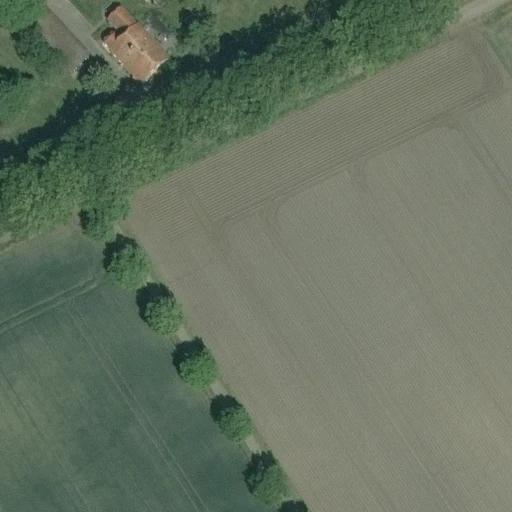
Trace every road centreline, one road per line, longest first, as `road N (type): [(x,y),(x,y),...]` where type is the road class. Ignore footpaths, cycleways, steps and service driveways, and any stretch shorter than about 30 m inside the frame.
road 1 (unclassified): [(0,241),(504,0)]
road 2 (unknown): [(95,196),(294,511)]
